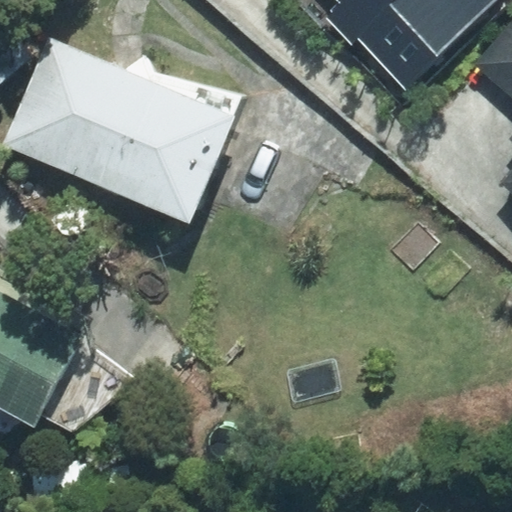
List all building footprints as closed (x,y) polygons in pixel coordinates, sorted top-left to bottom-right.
[(511,64),(491,0),(349,0),(348,1),(380,105),(511,64)] [(139,72),(55,37),(11,143),(197,218),(240,114),(248,95),(160,73),(155,61),(139,72)] [(0,403),(34,421),(83,330),(0,285),(0,403)] [(106,348),(55,410),(89,438),(140,376),(106,348)] [(335,356),(284,369),(293,405),(344,392),(335,356)] [(261,511),(299,511),(299,501),(261,505),(261,511)]
